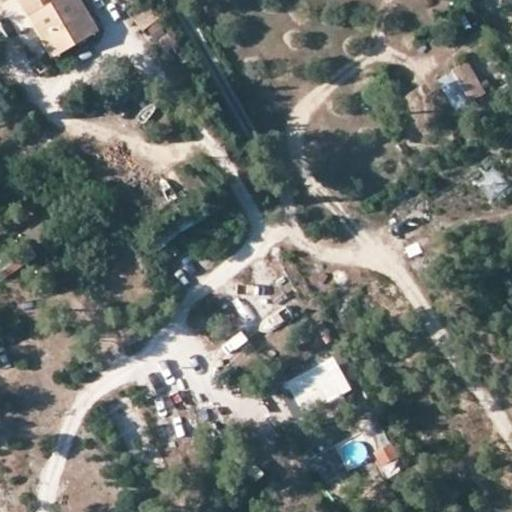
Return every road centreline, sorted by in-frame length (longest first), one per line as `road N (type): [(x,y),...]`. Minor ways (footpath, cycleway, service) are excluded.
road 1 (track): [(45,511),(75,414),(192,293),(245,253),(255,234),(252,211),(222,156),(127,34)]
road 2 (track): [(511,434),(399,275),(379,259),(310,249),(257,129),(174,0)]
road 3 (track): [(379,259),(303,173),(293,131),(303,111),(374,45)]
